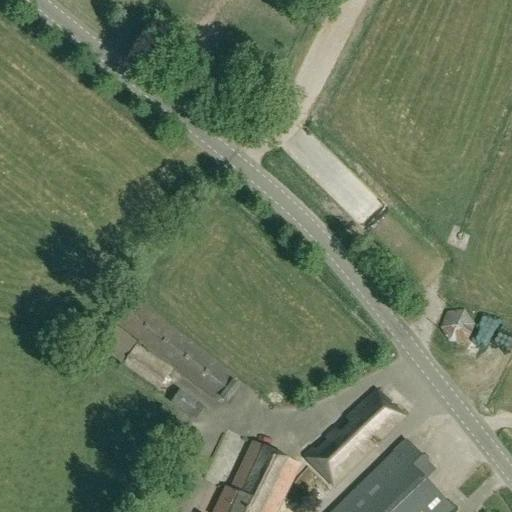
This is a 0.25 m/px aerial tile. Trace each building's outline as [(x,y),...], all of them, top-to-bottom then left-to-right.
[(351,207),(370,186),(360,177),(341,199),(351,207)] [(226,401),(238,386),(232,382),(236,377),(136,301),(117,325),(217,401),(220,397),(226,401)] [(120,363),(136,343),(116,326),(99,347),(120,363)] [(158,390),(170,370),(138,346),(124,366),(158,390)] [(332,486),(404,418),(377,390),(306,457),(332,486)] [(196,420),(204,408),(179,391),(172,403),(196,420)] [(448,511),(451,509),(423,480),(433,471),(405,442),(333,511),(448,511)] [(277,511),(300,466),(253,443),(230,490),(225,487),(214,511),(277,511)]
